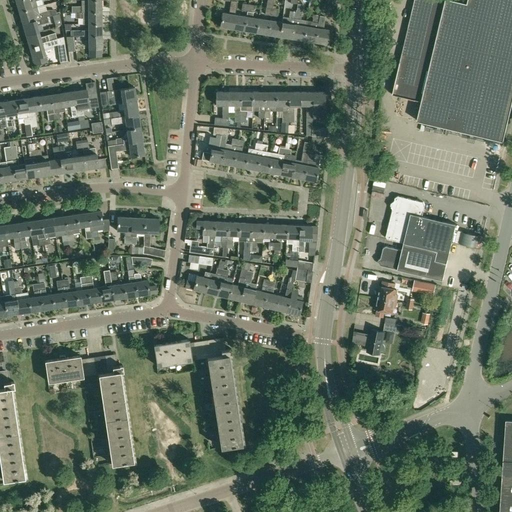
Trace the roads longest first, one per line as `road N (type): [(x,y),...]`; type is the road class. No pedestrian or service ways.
road 1 (tertiary): [(348,453),(324,361),(358,71)]
road 2 (unclassified): [(470,405),(511,208)]
road 3 (residential): [(195,62),(0,83)]
road 4 (unclassified): [(348,453),(169,511)]
road 5 (residential): [(0,203),(95,189),(183,193)]
road 6 (residential): [(0,337),(169,311)]
road 7 (residential): [(358,71),(195,62)]
road 8 (residential): [(169,311),(304,336)]
road 9 (residential): [(183,193),(195,62)]
road 10 (unclassified): [(470,405),(348,453)]
